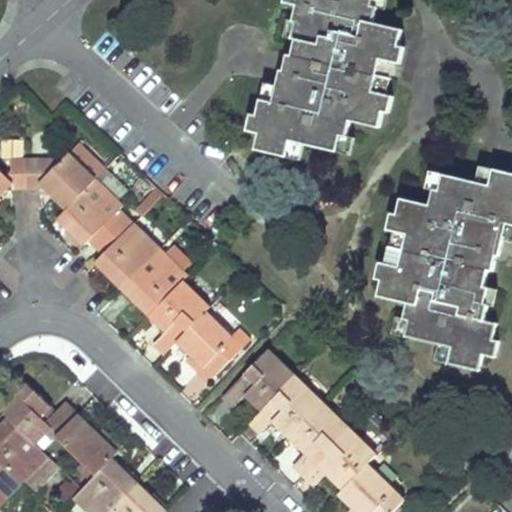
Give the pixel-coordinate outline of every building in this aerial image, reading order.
[(342,137),(348,138),(352,123),(381,129),(384,114),(390,115),(394,98),(373,93),(381,62),(401,65),(406,49),(400,47),(404,32),(375,25),(378,8),(372,7),(373,0),(284,0),(284,4),(296,7),(292,23),(296,24),(292,39),(296,41),(292,57),(288,56),(285,71),(281,70),(278,87),(274,104),(262,101),(258,117),(252,115),(248,132),(260,135),(256,151),(288,158),(292,142),(305,145),(338,152),(342,137)] [(80,143),(69,154),(96,181),(107,169),(80,143)] [(26,161),(27,189),(36,189),(41,189),(41,185),(67,211),(96,181),(69,154),(47,177),(41,173),(41,161),(26,161)] [(18,189),(27,189),(26,161),(12,161),(11,173),(7,177),(0,170),(0,198),(12,186),(13,189),(18,189)] [(511,174),(494,171),(491,187),(477,183),(444,176),(440,192),(434,191),(431,207),(402,201),(398,217),(393,216),(388,232),(409,237),(402,269),(381,264),(377,280),(383,282),(379,298),(408,304),(405,319),(411,321),(407,338),(440,346),(453,349),(449,365),(481,372),(484,357),(496,359),(500,342),(495,341),(498,325),(486,322),(490,306),(486,305),(489,289),(486,289),(490,273),(494,273),(497,257),(501,258),(505,241),(508,226),(511,226),(511,174)] [(129,191),(112,174),(101,186),(113,198),(118,202),(129,191)] [(144,177),(128,195),(139,205),(155,187),(144,177)] [(96,181),(67,211),(59,219),(86,246),(90,241),(104,255),(127,231),(134,224),(120,211),(123,207),(118,202),(113,198),(101,186),(96,181)] [(104,255),(96,263),(124,289),(161,250),(134,224),(127,231),(104,255)] [(176,247),(167,256),(175,264),(185,274),(194,264),(176,247)] [(133,298),(151,315),(183,282),(188,277),(185,274),(175,264),(167,256),(161,250),(124,289),(133,298)] [(178,342),(206,313),(210,309),(183,282),(151,315),(167,331),(155,344),(165,355),(178,342)] [(233,339),(206,313),(178,342),(191,355),(204,368),(200,372),(205,377),(210,382),(244,349),(233,339)] [(244,349),(251,342),(240,331),(233,339),(244,349)] [(246,396),(263,411),(295,378),(268,352),(224,398),(234,408),(246,396)] [(204,368),(191,355),(187,360),(200,372),(204,368)] [(295,378),(263,411),(251,424),(262,434),(275,422),(290,438),(322,404),(295,378)] [(3,411),(10,418),(36,444),(48,433),(54,439),(57,437),(78,416),(66,403),(51,418),(46,413),(51,406),(29,384),(3,411)] [(294,466),(304,477),(349,431),(322,404),(290,438),(306,454),(294,466)] [(98,435),(78,416),(57,437),(84,463),(97,476),(112,461),(118,455),(98,435)] [(36,444),(10,418),(0,428),(0,461),(23,484),(49,456),(36,444)] [(103,429),(98,435),(118,455),(124,449),(103,429)] [(344,491),(368,466),(377,458),(349,431),(304,477),(316,488),(328,475),(336,483),(344,491)] [(0,461),(0,507),(9,498),(13,494),(21,486),(23,484),(0,461)] [(114,511),(139,487),(112,461),(97,476),(91,482),(75,499),(88,511),(114,511)] [(91,482),(97,476),(84,463),(78,468),(91,482)] [(395,511),(405,503),(368,466),(344,491),(339,496),(353,509),(355,511),(395,511)] [(165,511),(139,487),(114,511),(165,511)]
